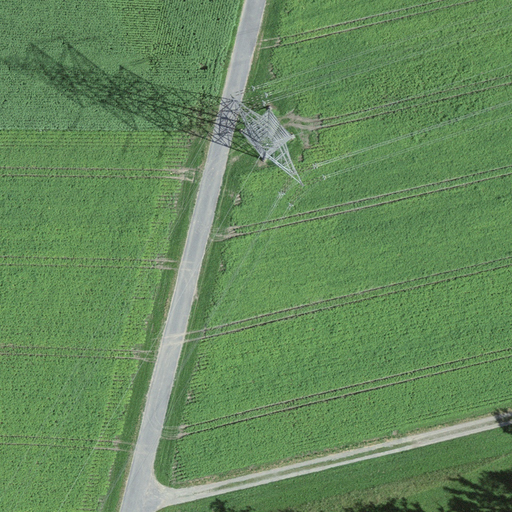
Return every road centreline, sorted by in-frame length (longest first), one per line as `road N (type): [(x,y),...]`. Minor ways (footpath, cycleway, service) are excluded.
road 1 (unclassified): [(254,0),(130,511)]
road 2 (track): [(511,418),(131,508)]
